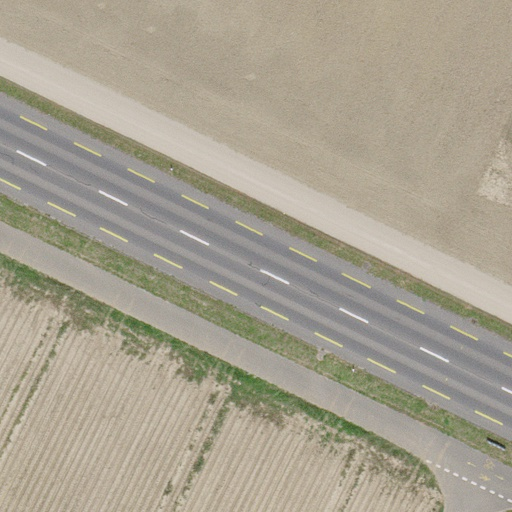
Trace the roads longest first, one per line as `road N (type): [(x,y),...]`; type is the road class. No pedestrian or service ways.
road 1 (track): [(511,306),(0,54)]
road 2 (primary): [(0,136),(511,385)]
